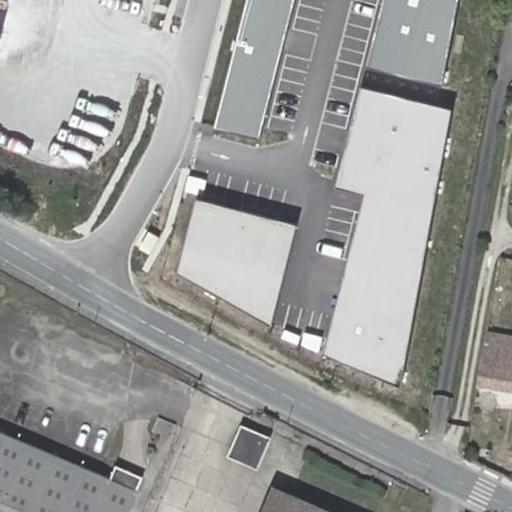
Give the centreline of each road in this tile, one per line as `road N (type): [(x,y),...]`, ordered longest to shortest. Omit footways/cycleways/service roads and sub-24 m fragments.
road 1 (tertiary): [(82,284),(511,505)]
road 2 (residential): [(82,284),(121,231),(170,131),(205,0)]
road 3 (unknown): [(188,65),(106,32),(79,0)]
